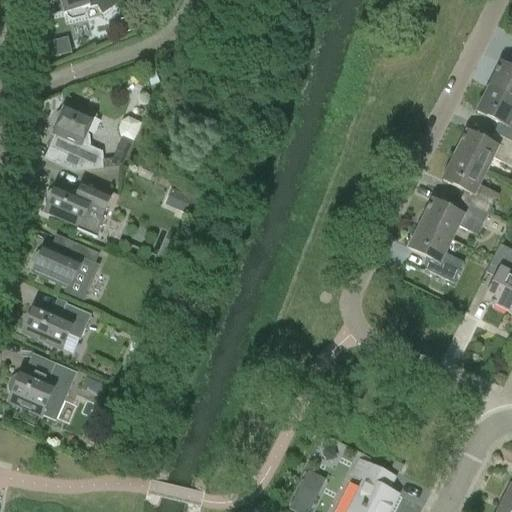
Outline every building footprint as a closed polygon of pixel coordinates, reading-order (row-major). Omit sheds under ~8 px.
[(54,0),(53,16),(54,16),(64,14),(64,15),(67,14),(68,18),(72,21),(83,18),(86,14),(85,10),(97,7),(102,16),(119,4),(115,0),(54,0)] [(123,35),(135,32),(126,20),(120,21),(123,35)] [(494,74),(496,75),(489,89),(511,101),(511,70),(501,65),(498,71),(497,70),(494,74)] [(511,101),(489,89),(476,113),(502,126),(497,136),(511,143),(511,101)] [(89,148),(88,134),(95,118),(65,105),(62,112),(58,114),(55,118),(54,123),(55,128),(55,129),(60,132),(58,136),(55,135),(49,150),(66,157),(61,168),(72,173),(103,170),(101,153),(89,148)] [(121,122),(118,129),(120,136),(123,137),(117,150),(128,154),(141,125),(128,119),(121,122)] [(460,142),(461,143),(454,157),(485,173),(492,159),(511,169),(511,166),(511,143),(497,136),(492,146),(466,133),(464,139),(462,138),(460,142)] [(442,181),(468,194),(463,204),(487,216),(488,215),(491,217),(494,211),(490,210),(497,195),(479,186),(485,173),(454,157),(442,181)] [(45,213),(78,228),(77,232),(96,240),(106,219),(102,217),(112,194),(84,182),(79,193),(57,184),(55,189),(50,191),(47,195),(45,199),(45,203),(47,208),(45,213)] [(190,214),(194,202),(181,197),(176,209),(190,214)] [(424,210),(426,211),(419,225),(451,241),(458,228),(477,238),(487,216),(463,204),(458,214),(431,201),(428,207),(426,206),(424,210)] [(463,264),(444,255),(451,241),(419,225),(406,250),(431,263),(426,273),(452,286),(463,264)] [(83,302),(98,266),(95,265),(99,255),(76,245),(71,257),(45,246),(43,251),(38,253),(36,256),(34,260),(34,264),(35,268),(33,274),(65,287),(63,293),(83,302)] [(511,252),(499,246),(487,270),(497,275),(485,301),(509,313),(511,307),(511,252)] [(26,324),(26,327),(23,335),(61,351),(67,336),(80,341),(91,317),(66,306),(61,317),(36,306),(33,313),(30,315),(28,318),(27,321),(26,324)] [(20,376),(16,375),(14,377),(12,381),(9,387),(8,394),(12,396),(8,403),(55,423),(75,375),(39,359),(33,373),(23,369),(20,376)] [(124,368),(116,387),(128,391),(135,373),(124,368)] [(93,395),(97,385),(87,380),(82,391),(93,395)] [(389,511),(397,496),(390,493),(398,479),(359,459),(352,473),(365,480),(348,511),(389,511)] [(296,511),(307,511),(324,480),(315,475),(308,489),(300,485),(288,508),(296,511)] [(511,511),(511,486),(499,510),(503,511),(511,511)]
